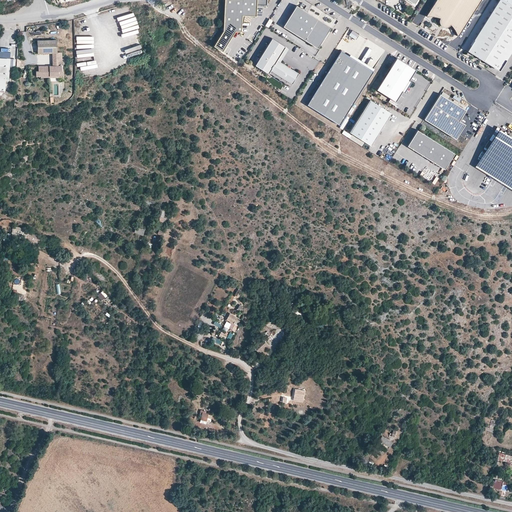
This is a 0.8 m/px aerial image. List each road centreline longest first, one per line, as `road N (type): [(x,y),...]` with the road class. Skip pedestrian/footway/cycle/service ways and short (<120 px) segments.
road 1 (track): [(511,505),(248,442),(239,426),(251,382),(245,364),(173,336),(107,264),(13,217)]
road 2 (primary): [(473,511),(0,401)]
road 3 (residential): [(324,0),(482,100),(492,83),(356,0)]
road 4 (unknown): [(293,0),(279,24),(314,52),(325,51),(353,18)]
